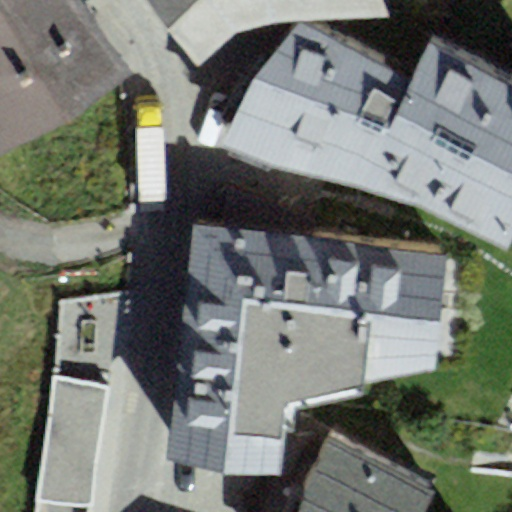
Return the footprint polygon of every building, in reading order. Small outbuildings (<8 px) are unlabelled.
[(0,0),(0,155),(132,74),(81,0),(0,0)] [(270,16),(385,10),(381,0),(149,0),(198,60),(229,27),(270,16)] [(417,78),(307,20),(229,143),(300,174),(363,183),(509,245),(511,238),(511,78),(432,42),(417,78)] [(450,251),(194,221),(171,454),(282,465),(288,395),(436,360),(450,251)] [(108,385),(54,379),(38,501),(65,505),(93,508),(108,385)] [(426,511),(441,483),(332,429),(307,477),(296,511),(426,511)]
